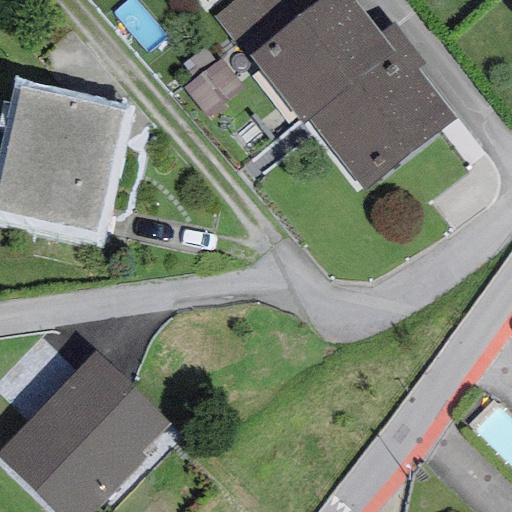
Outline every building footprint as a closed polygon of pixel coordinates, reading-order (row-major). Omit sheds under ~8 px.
[(195,0),(202,9),(214,0),(195,0)] [(238,0),(214,20),(250,63),(326,2),(324,0),(238,0)] [(328,0),(326,2),(250,63),(303,131),(310,125),(364,193),(456,122),(417,73),(424,67),(394,28),(380,39),(349,0),(328,0)] [(20,98),(0,183),(0,218),(96,241),(122,119),(20,98)] [(93,355),(0,452),(0,463),(51,511),(98,511),(174,433),(93,355)]
